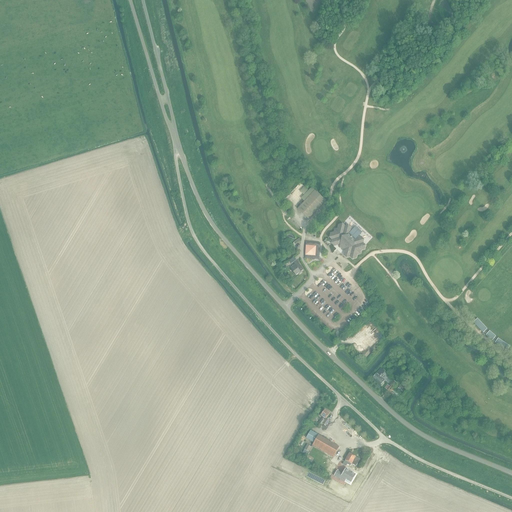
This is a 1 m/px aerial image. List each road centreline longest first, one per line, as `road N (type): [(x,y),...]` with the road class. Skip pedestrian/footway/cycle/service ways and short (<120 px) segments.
road 1 (unclassified): [(511,498),(385,437),(268,326),(195,240),(178,140)]
road 2 (unclassified): [(511,473),(417,431),(346,371),(218,232),(178,140)]
road 3 (unclassified): [(128,0),(176,133)]
road 4 (unclassified): [(176,133),(142,0)]
